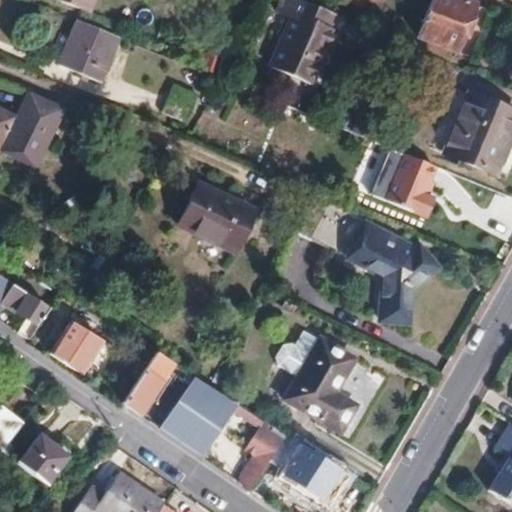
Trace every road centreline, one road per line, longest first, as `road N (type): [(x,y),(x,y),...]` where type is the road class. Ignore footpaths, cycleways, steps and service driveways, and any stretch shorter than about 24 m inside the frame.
road 1 (residential): [(0,344),(250,511)]
road 2 (residential): [(385,511),(511,293)]
